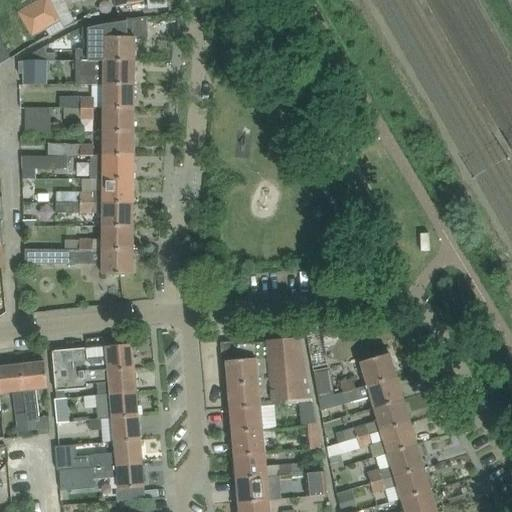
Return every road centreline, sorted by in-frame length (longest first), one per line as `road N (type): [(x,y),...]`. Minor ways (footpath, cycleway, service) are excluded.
road 1 (residential): [(193,0),(170,311)]
road 2 (residential): [(170,311),(404,298)]
road 3 (residential): [(183,511),(179,477),(197,461),(183,329),(170,311)]
road 4 (unclassified): [(511,465),(428,315),(404,298)]
road 5 (residential): [(0,331),(170,311)]
